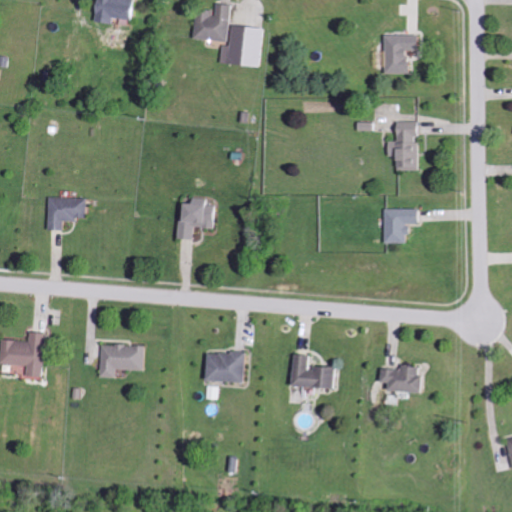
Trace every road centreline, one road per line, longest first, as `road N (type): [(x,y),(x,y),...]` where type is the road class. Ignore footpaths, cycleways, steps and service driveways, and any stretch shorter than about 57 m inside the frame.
road 1 (residential): [(0,283),(429,319),(469,314),(481,322)]
road 2 (residential): [(481,322),(479,0)]
road 3 (residential): [(482,226),(511,224),(497,135),(481,132)]
